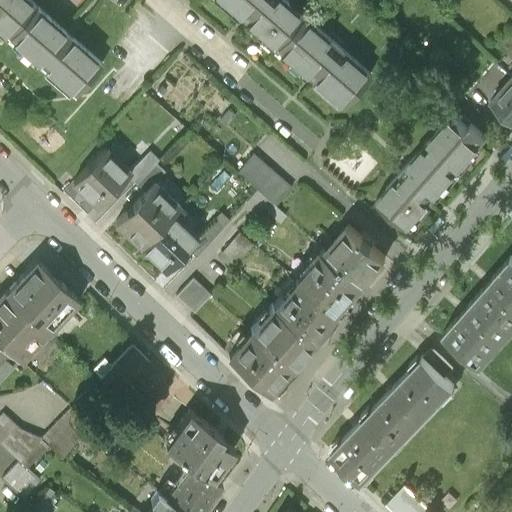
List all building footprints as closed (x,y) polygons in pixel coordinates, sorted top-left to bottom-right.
[(102,61),(31,0),(0,0),(0,25),(76,91),(102,61)] [(302,15),(300,17),(287,5),(288,3),(285,0),(223,0),(343,105),(370,75),(302,15)] [(505,110),(511,116),(511,73),(491,97),(500,105),(496,109),(502,114),(505,110)] [(417,156),(416,155),(387,187),(388,188),(379,199),(377,197),(376,199),(406,226),(486,138),(471,124),(468,128),(452,114),(437,130),(439,132),(428,143),(427,142),(425,144),(427,145),(417,156)] [(73,178),(97,201),(125,171),(128,169),(103,146),(73,178)] [(148,148),(128,169),(125,171),(144,189),(153,179),(163,169),(155,161),(158,158),(148,148)] [(249,151),(234,168),(274,202),(288,186),(249,151)] [(115,219),(141,244),(170,213),(179,204),(153,179),(144,189),(115,219)] [(141,244),(165,267),(186,245),(194,236),(170,213),(141,244)] [(211,217),(194,236),(186,245),(196,254),(221,226),(211,217)] [(348,224),(326,249),(363,281),(385,256),(348,224)] [(324,247),(296,278),(335,312),(363,281),(326,249),(324,247)] [(36,256),(5,289),(47,329),(49,331),(80,298),(36,256)] [(442,332),(480,365),(511,328),(511,257),(510,256),(442,332)] [(171,296),(189,314),(210,293),(192,275),(171,296)] [(296,278),(274,304),(312,338),(335,312),(296,278)] [(5,289),(0,294),(0,339),(14,352),(24,342),(30,348),(47,329),(5,289)] [(272,302),(249,328),(290,363),(312,338),(274,304),(272,302)] [(267,389),(290,363),(249,328),(228,351),(267,389)] [(0,371),(16,355),(14,352),(0,339),(0,371)] [(149,359),(132,342),(112,363),(103,354),(89,368),(115,394),(149,359)] [(431,345),(422,354),(445,376),(453,367),(431,345)] [(362,417),(394,448),(454,385),(445,376),(422,354),(362,417)] [(70,405),(41,435),(17,425),(2,411),(0,413),(0,439),(19,457),(28,465),(48,446),(65,457),(88,423),(70,405)] [(165,441),(192,460),(213,474),(233,446),(219,435),(222,432),(214,426),(215,424),(190,407),(165,441)] [(331,449),(362,480),(394,448),(362,417),(331,449)] [(83,432),(112,453),(122,440),(93,419),(83,432)] [(39,476),(28,465),(19,457),(2,477),(23,496),(39,476)] [(192,460),(166,496),(181,508),(183,505),(193,511),(200,511),(222,481),(213,474),(192,460)] [(434,511),(404,482),(385,501),(395,511),(434,511)] [(157,508),(154,511),(193,511),(183,505),(181,508),(166,496),(156,489),(147,501),(157,508)] [(154,511),(157,508),(147,501),(138,495),(130,505),(140,511),(154,511)]
